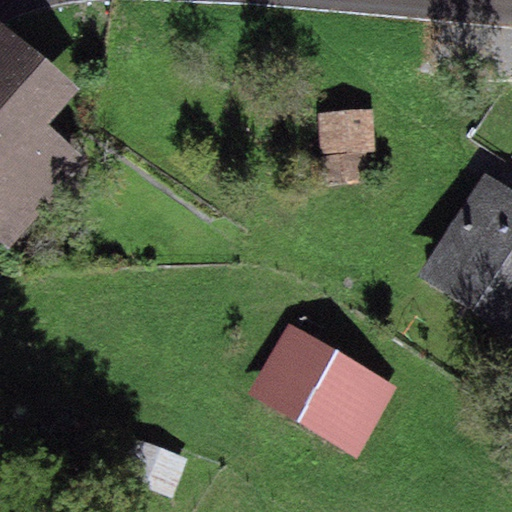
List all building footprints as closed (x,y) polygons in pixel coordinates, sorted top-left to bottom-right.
[(0,102),(7,109),(10,111),(30,89),(44,73),(0,38),(0,102)] [(31,129),(51,105),(30,89),(10,111),(7,109),(0,116),(0,219),(14,232),(73,164),(31,129)] [(366,119),(364,90),(324,94),(327,122),(366,119)] [(511,208),(487,193),(436,272),(511,321),(511,208)] [(263,393),(351,444),(382,393),(310,350),(323,329),(303,318),(263,393)]
